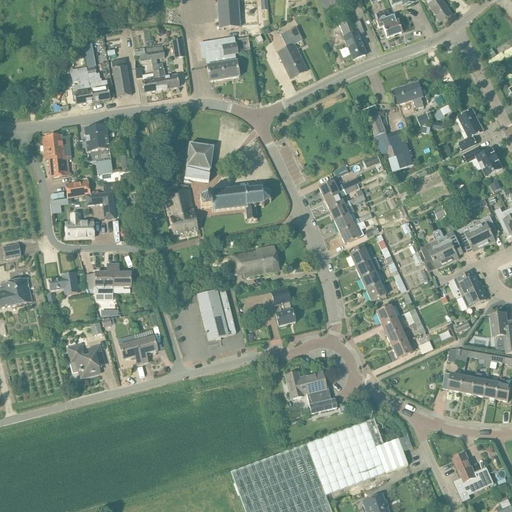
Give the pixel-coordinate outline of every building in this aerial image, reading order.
[(216,0),(219,30),(240,29),(237,0),(216,0)] [(263,0),(260,0),(261,11),(268,11),(267,0),(263,0)] [(344,38),(353,61),(365,56),(357,36),(363,33),(359,22),(353,24),(343,0),(320,0),(331,27),(338,24),(344,38)] [(427,6),(439,24),(451,16),(440,0),(424,0),(428,5),(427,6)] [(383,29),(386,39),(401,34),(397,22),(396,22),(394,15),(389,16),(387,11),(374,16),(376,20),(375,20),(378,30),(383,29)] [(277,53),(290,80),(307,72),(294,45),(302,41),(296,28),(280,36),(286,49),(277,53)] [(135,42),(143,42),(143,30),(135,31),(135,42)] [(171,42),(174,59),(185,57),(182,40),(171,42)] [(220,57),(224,80),(239,78),(236,62),(235,56),(238,55),(236,44),(221,46),(223,56),(220,57)] [(83,47),(86,68),(92,103),(109,100),(106,82),(100,83),(98,75),(95,75),(90,45),(83,47)] [(154,48),(157,60),(164,59),(162,47),(154,48)] [(142,82),(144,94),(162,91),(158,65),(157,65),(156,60),(157,60),(154,48),(146,50),(147,62),(151,61),(153,72),(152,72),(153,75),(142,76),(141,68),(135,69),(135,80),(142,80),(143,82),(142,82)] [(207,67),(209,83),(224,80),(220,57),(219,51),(205,53),(207,67)] [(111,69),(116,99),(131,96),(126,67),(124,60),(111,62),(112,69),(111,69)] [(158,65),(162,91),(179,88),(177,76),(165,78),(163,64),(158,65)] [(92,103),(86,68),(70,72),(73,85),(79,84),(79,86),(72,87),(75,106),(92,103)] [(413,101),(416,111),(424,108),(421,98),(423,98),(418,83),(401,88),(402,90),(394,92),(399,105),(413,101)] [(435,113),(439,121),(445,118),(444,116),(453,111),(449,105),(435,113)] [(389,153),(387,148),(392,146),(387,133),(380,116),(376,106),(358,113),(362,123),(367,121),(374,137),(372,138),(380,157),(389,153)] [(458,145),(462,152),(476,145),(472,138),(483,133),(472,111),(458,118),(468,139),(458,145)] [(427,113),(418,117),(422,126),(432,121),(427,113)] [(96,163),(98,176),(112,175),(109,150),(106,127),(83,130),(87,153),(88,164),(96,163)] [(404,134),(397,136),(399,145),(392,147),(395,157),(396,156),(401,170),(414,166),(404,134)] [(48,160),(50,179),(68,177),(66,157),(64,158),(61,136),(42,138),(44,160),(48,160)] [(186,170),(184,182),(193,183),(193,181),(208,183),(209,175),(208,175),(209,171),(210,171),(213,148),(189,145),(186,168),(187,168),(186,170)] [(476,159),(486,178),(502,170),(492,150),(481,156),(478,149),(463,156),(467,164),(476,159)] [(375,155),(364,160),(368,169),(379,163),(375,155)] [(344,190),(356,185),(354,180),(342,186),(344,190)] [(336,189),(332,182),(318,188),(324,200),(344,190),(342,186),(336,189)] [(65,185),(67,199),(85,198),(89,197),(88,183),(65,185)] [(104,195),(112,194),(116,194),(115,190),(115,184),(103,186),(104,195)] [(356,185),(344,190),(346,195),(359,190),(356,185)] [(246,208),(247,221),(256,220),(255,206),(263,205),(269,201),(268,193),(261,189),(244,191),(244,188),(209,193),(206,194),(205,196),(206,199),(203,199),(199,199),(200,202),(201,206),(200,209),(203,208),(207,208),(212,208),(212,213),(246,208)] [(344,190),(324,200),(329,211),(343,204),(340,199),(346,196),(346,195),(344,190)] [(167,204),(173,236),(197,232),(189,192),(168,196),(169,203),(167,204)] [(115,220),(112,194),(104,195),(89,197),(85,198),(86,208),(102,206),(104,222),(115,220)] [(329,211),(334,222),(348,216),(345,210),(351,208),(350,207),(365,200),(363,196),(357,198),(343,204),(329,211)] [(461,198),(452,202),(458,214),(466,210),(461,198)] [(434,212),(438,221),(446,217),(442,208),(434,212)] [(495,212),(506,236),(510,234),(510,235),(511,234),(511,221),(507,211),(502,213),(500,209),(495,212)] [(65,224),(65,239),(93,238),(93,221),(80,221),(80,213),(69,214),(70,224),(65,224)] [(334,222),(339,233),(372,219),(370,214),(351,223),(348,216),(334,222)] [(472,222),(484,247),(495,242),(491,234),(497,232),(490,216),(480,221),(472,222)] [(339,233),(344,245),(358,239),(356,233),(361,230),(374,224),(372,219),(339,233)] [(469,244),(473,253),(484,247),(472,222),(467,227),(457,232),(463,246),(469,244)] [(375,227),(364,232),(367,239),(378,234),(375,227)] [(439,245),(448,265),(459,259),(454,250),(459,247),(453,234),(443,238),(445,242),(439,245)] [(382,255),(388,253),(383,241),(377,244),(382,255)] [(432,260),(437,270),(448,265),(439,245),(437,242),(420,249),(425,260),(423,261),(424,264),(432,260)] [(3,248),(5,260),(21,257),(18,245),(3,248)] [(355,254),(349,256),(355,268),(369,261),(362,245),(353,249),(355,254)] [(243,276),(244,278),(278,272),(273,247),(258,250),(258,251),(230,257),(232,275),(236,277),(243,276)] [(388,253),(382,255),(388,267),(393,264),(388,253)] [(374,259),(369,261),(355,268),(360,279),(375,273),(372,267),(377,265),(374,259)] [(393,264),(388,267),(393,279),(399,276),(393,264)] [(113,295),(112,288),(113,288),(113,265),(107,265),(107,274),(95,274),(95,295),(113,295)] [(113,288),(130,288),(134,288),(134,282),(130,282),(130,274),(118,274),(118,265),(113,265),(113,288)] [(425,271),(419,273),(421,283),(428,281),(425,271)] [(375,273),(360,279),(365,291),(380,285),(375,273)] [(63,289),(64,296),(78,294),(75,274),(61,276),(61,279),(47,281),(49,292),(63,289)] [(462,297),(480,289),(475,277),(467,280),(465,275),(451,282),(455,291),(459,290),(462,297)] [(399,276),(393,279),(400,295),(406,292),(399,276)] [(0,289),(0,310),(32,303),(27,279),(0,285),(0,289)] [(380,285),(365,291),(370,303),(385,296),(380,285)] [(275,315),(278,328),(295,324),(291,311),(289,304),(291,303),(287,289),(270,293),(274,308),(282,306),(284,313),(275,315)] [(480,289),(462,297),(468,309),(486,301),(480,289)] [(197,297),(208,342),(236,335),(225,291),(216,293),(216,292),(197,297)] [(55,307),(54,294),(47,295),(48,308),(55,307)] [(412,306),(407,294),(401,297),(406,309),(412,306)] [(375,314),(381,325),(396,319),(390,307),(375,314)] [(414,324),(420,321),(414,310),(409,312),(414,324)] [(148,314),(151,326),(157,325),(154,312),(148,314)] [(511,354),(511,327),(507,328),(505,314),(491,316),(493,338),(504,336),(505,356),(511,354)] [(381,325),(386,337),(401,330),(396,319),(381,325)] [(417,330),(419,336),(425,333),(420,321),(414,324),(411,326),(413,332),(417,330)] [(467,322),(455,328),(458,334),(470,328),(467,322)] [(89,326),(92,337),(102,334),(99,323),(89,326)] [(386,337),(391,349),(406,342),(401,330),(386,337)] [(136,343),(142,365),(148,363),(145,355),(157,352),(153,338),(136,343)] [(391,349),(397,360),(411,353),(409,348),(413,346),(410,340),(406,342),(391,349)] [(422,356),(433,350),(429,342),(418,347),(422,356)] [(136,366),(142,365),(136,343),(119,348),(123,361),(134,358),(136,366)] [(76,361),(81,378),(99,373),(96,363),(102,361),(98,348),(89,350),(91,357),(83,359),(80,347),(68,350),(71,362),(76,361)] [(449,363),(455,365),(457,356),(467,358),(468,352),(456,349),(451,350),(449,363)] [(308,406),(310,415),(337,409),(335,400),(331,401),(328,389),(326,389),(322,374),(299,379),(298,374),(285,377),(291,400),(303,397),(302,395),(306,394),(309,406),(308,406)] [(448,391),(460,393),(463,377),(451,375),(448,391)] [(475,380),(472,396),(484,398),(487,382),(480,381),(481,377),(476,376),(475,380)] [(460,393),(472,396),(475,380),(463,377),(460,393)] [(496,400),(508,403),(511,387),(504,385),(504,381),(500,380),(499,384),(496,400)] [(496,400),(499,384),(487,382),(484,398),(496,400)] [(231,477),(243,511),(330,511),(325,497),(408,466),(398,441),(383,447),(373,422),(231,477)] [(489,488),(481,471),(474,474),(465,454),(452,460),(461,479),(452,483),(462,504),(471,500),(469,497),(489,488)] [(387,511),(381,495),(363,502),(366,511),(387,511)] [(511,511),(511,502),(510,503),(508,499),(499,504),(501,507),(496,509),(497,511),(511,511)]
